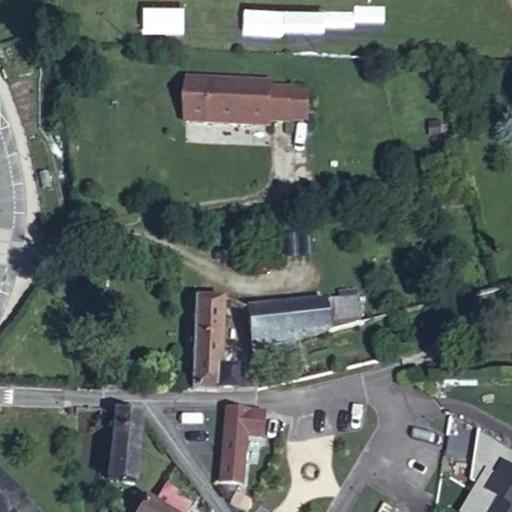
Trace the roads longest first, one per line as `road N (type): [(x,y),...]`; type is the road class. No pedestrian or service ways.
road 1 (residential): [(333,511),(387,415),(383,389),(367,382),(265,399),(138,399)]
road 2 (residential): [(138,399),(226,511)]
road 3 (residential): [(0,387),(138,399)]
